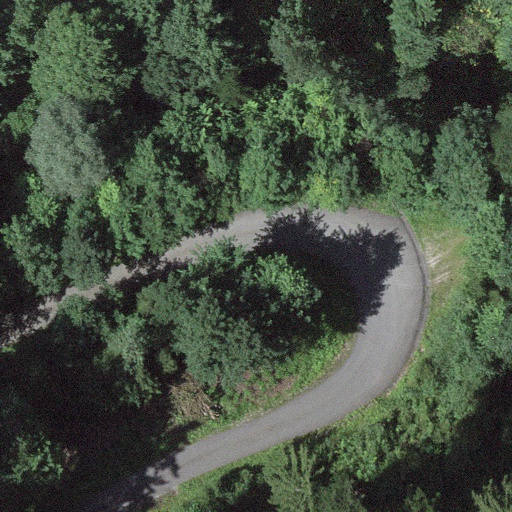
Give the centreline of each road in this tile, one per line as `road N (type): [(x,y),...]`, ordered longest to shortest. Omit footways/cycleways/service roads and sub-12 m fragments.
road 1 (unclassified): [(98,511),(358,380),(390,314),(386,264),(328,226),(237,226),(0,331)]
road 2 (track): [(212,0),(0,50)]
